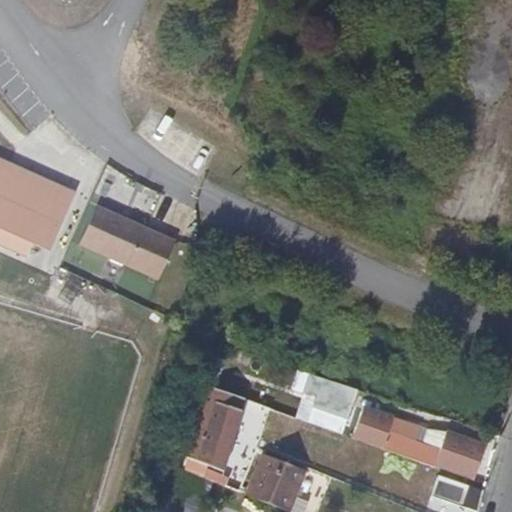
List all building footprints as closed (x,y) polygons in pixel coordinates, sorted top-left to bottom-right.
[(66,191),(0,162),(0,242),(36,258),(66,191)] [(172,241),(97,208),(81,244),(156,277),(172,241)] [(342,417),(353,386),(318,375),(308,405),(342,417)] [(176,467),(193,474),(208,428),(226,435),(238,398),(200,385),(176,467)] [(385,427),(379,445),(428,462),(430,458),(468,471),(478,439),(441,425),(432,451),(416,445),(419,438),(385,427)] [(233,482),(241,464),(210,452),(203,471),(233,482)] [(375,452),(366,478),(408,492),(417,466),(375,452)] [(253,458),(241,492),(291,511),(296,498),(289,495),(300,467),(266,455),(263,461),(253,458)] [(241,464),(233,482),(237,483),(244,465),(241,464)] [(430,469),(425,485),(458,496),(463,480),(430,469)]
